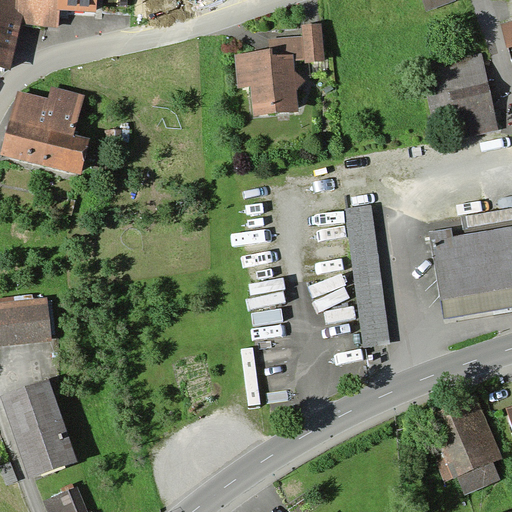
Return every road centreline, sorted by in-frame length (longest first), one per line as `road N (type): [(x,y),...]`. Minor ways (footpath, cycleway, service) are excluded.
road 1 (tertiary): [(194,511),(374,398),(511,348)]
road 2 (residential): [(0,98),(42,63),(269,0)]
